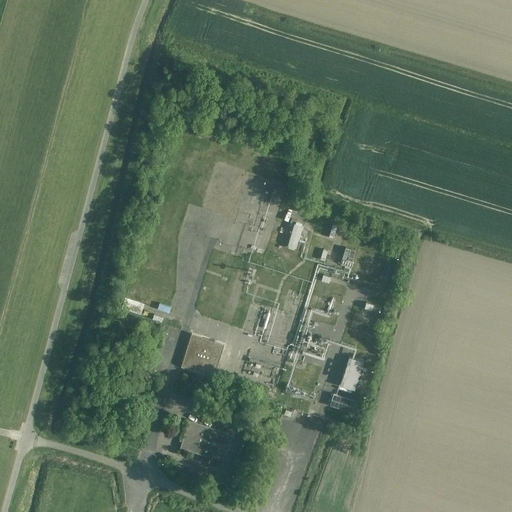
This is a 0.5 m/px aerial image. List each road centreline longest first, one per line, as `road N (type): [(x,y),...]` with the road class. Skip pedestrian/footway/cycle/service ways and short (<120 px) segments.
road 1 (track): [(148,0),(25,440)]
road 2 (unclassified): [(39,443),(243,511)]
